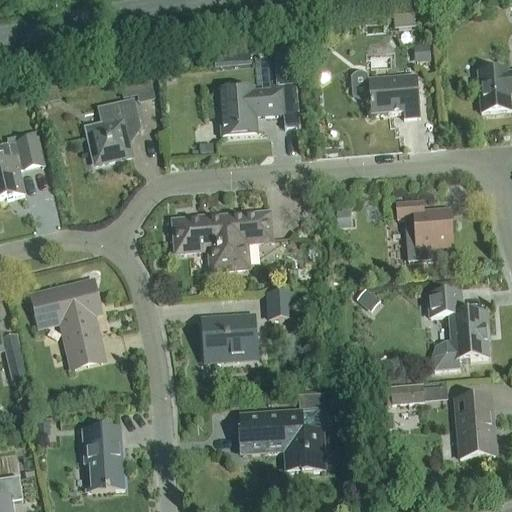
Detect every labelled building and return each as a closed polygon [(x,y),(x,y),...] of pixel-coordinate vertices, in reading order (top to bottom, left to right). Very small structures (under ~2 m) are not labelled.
[(414,66),(430,65),(429,48),(413,49),(414,66)] [(254,120),(284,117),(285,132),(300,130),(294,56),(267,58),(270,93),(252,95),(252,94),(218,96),(221,137),(255,135),(254,120)] [(507,73),(477,75),(480,116),(510,113),(509,99),(511,98),(511,74),(507,75),(507,73)] [(416,79),(367,83),(370,119),(402,116),(403,122),(419,121),(416,79)] [(137,100),(133,82),(119,84),(123,103),(137,100)] [(132,103),(117,107),(97,111),(101,128),(87,131),(95,166),(130,158),(124,134),(138,130),(132,103)] [(0,204),(24,199),(19,175),(44,170),(37,141),(0,149),(0,204)] [(396,223),(404,222),(408,266),(434,264),(433,251),(452,250),(449,213),(422,215),(421,205),(395,207),(396,223)] [(245,246),(270,244),(268,218),(174,226),(176,255),(210,253),(211,274),(247,271),(245,246)] [(62,324),(71,361),(74,374),(102,367),(90,317),(99,315),(93,287),(33,301),(39,329),(62,324)] [(375,314),(384,304),(370,292),(362,302),(375,314)] [(449,319),(451,345),(445,346),(435,351),(432,361),(433,375),(459,373),(458,364),(487,361),(483,315),(461,317),(459,295),(427,298),(429,321),(449,319)] [(297,296),(265,298),(267,325),(299,323),(297,296)] [(224,365),(256,362),(253,320),(202,323),(204,362),(224,361),(224,365)] [(14,385),(25,382),(20,358),(8,361),(14,385)] [(424,407),(422,390),(390,392),(391,409),(424,407)] [(458,462),(494,459),(489,401),(453,403),(458,462)] [(308,403),(308,414),(320,414),(320,402),(308,403)] [(239,418),(241,458),(283,455),(284,475),(300,474),(300,476),(324,475),(320,414),(308,414),(239,418)] [(120,432),(83,435),(85,469),(90,469),(91,495),(124,493),(120,432)] [(12,511),(12,505),(23,503),(20,479),(0,482),(0,511),(12,511)]
